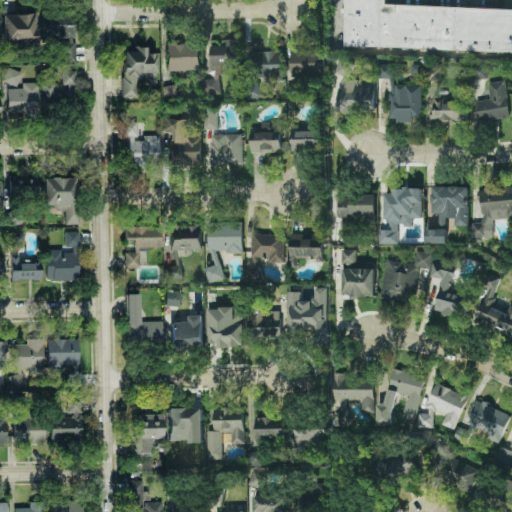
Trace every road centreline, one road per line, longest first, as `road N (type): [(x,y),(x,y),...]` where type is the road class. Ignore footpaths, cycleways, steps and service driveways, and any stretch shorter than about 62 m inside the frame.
road 1 (tertiary): [(109,511),(100,0)]
road 2 (residential): [(290,8),(100,12)]
road 3 (residential): [(290,195),(103,194)]
road 4 (residential): [(291,377),(107,378)]
road 5 (residential): [(511,374),(446,349),(371,337)]
road 6 (residential): [(511,151),(369,154)]
